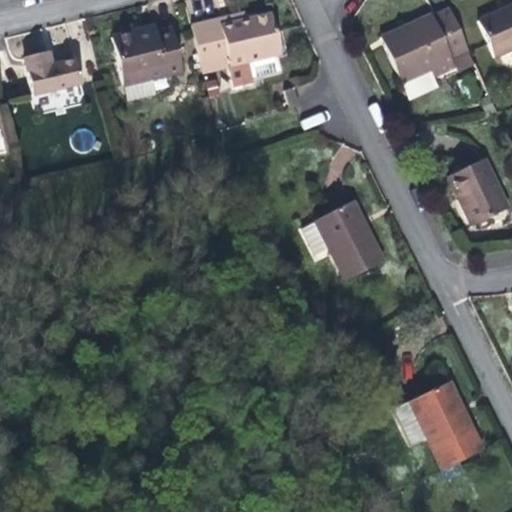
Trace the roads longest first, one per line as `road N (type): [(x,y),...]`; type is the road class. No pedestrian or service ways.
road 1 (residential): [(287,0),(419,281)]
road 2 (residential): [(419,281),(511,445)]
